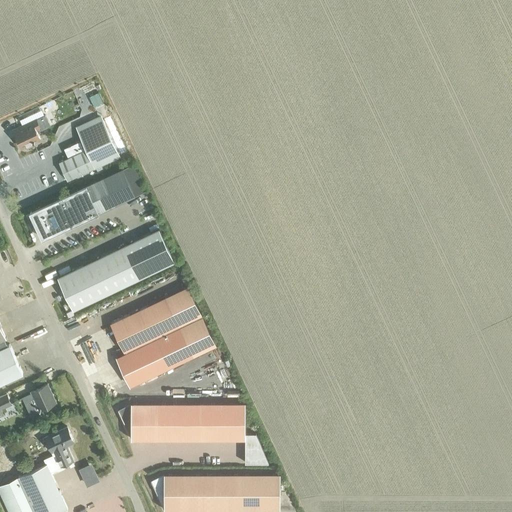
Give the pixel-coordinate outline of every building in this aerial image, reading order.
[(96,101),(102,98),(93,79),(87,82),(90,87),(86,89),(89,96),(93,94),(96,101)] [(27,144),(28,147),(34,144),(33,141),(40,138),(36,129),(40,127),(39,126),(50,121),(47,114),(36,119),(36,118),(14,129),(17,135),(16,136),(21,147),(27,144)] [(58,161),(67,180),(120,155),(101,114),(75,126),(86,148),(84,149),(84,147),(67,155),(68,157),(58,161)] [(67,155),(84,147),(80,140),(63,148),(67,155)] [(31,210),(44,238),(135,195),(122,167),(31,210)] [(159,228),(141,236),(157,269),(174,260),(159,228)] [(141,236),(124,244),(140,277),(157,269),(141,236)] [(108,252),(123,285),(140,277),(124,244),(108,252)] [(107,293),(123,285),(108,252),(92,259),(91,260),(107,293)] [(107,293),(91,260),(57,276),(73,309),(107,293)] [(188,285),(110,322),(125,352),(116,356),(130,385),(217,345),(188,285)] [(0,347),(0,383),(23,373),(9,343),(5,345),(0,347)] [(52,393),(51,394),(49,389),(50,389),(47,383),(31,391),(39,409),(56,402),(52,393)] [(7,392),(0,395),(0,408),(12,403),(7,392)] [(245,402),(131,402),(131,403),(118,409),(118,408),(117,408),(128,431),(131,431),(131,438),(244,438),(246,438),(246,432),(245,402)] [(67,426),(45,436),(52,451),(54,450),(55,454),(45,459),(46,462),(47,462),(51,470),(74,460),(68,448),(67,448),(65,445),(74,441),(67,426)] [(244,438),(245,462),(268,461),(255,432),(246,432),(246,438),(244,438)] [(0,445),(0,455),(0,456),(9,452),(5,443),(0,445)] [(33,511),(34,511),(57,511),(68,508),(50,470),(47,462),(46,462),(1,483),(14,511),(33,511)] [(241,509),(260,509),(260,472),(241,473),(241,509)] [(260,472),(260,509),(280,509),(279,472),(260,472)] [(164,509),(183,509),(183,473),(164,473),(164,509)] [(183,509),(202,509),(202,473),(183,473),(183,509)] [(202,509),(222,509),(222,473),(202,473),(202,509)] [(222,509),(241,509),(241,473),(222,473),(222,509)]
